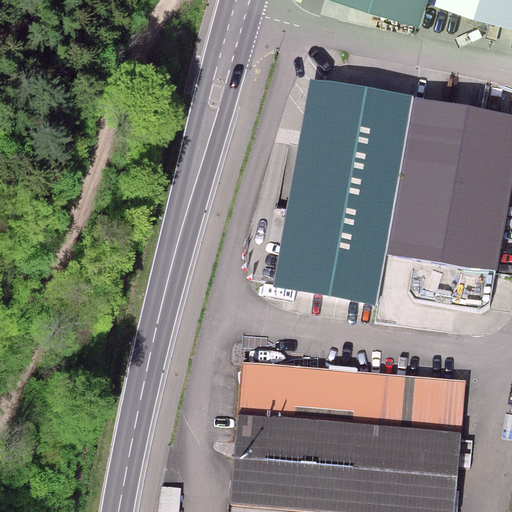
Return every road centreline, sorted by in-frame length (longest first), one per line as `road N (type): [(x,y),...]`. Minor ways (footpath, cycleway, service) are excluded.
road 1 (primary): [(246,0),(197,163),(117,511)]
road 2 (track): [(168,0),(121,97),(0,417)]
road 3 (unknown): [(509,363),(494,511)]
